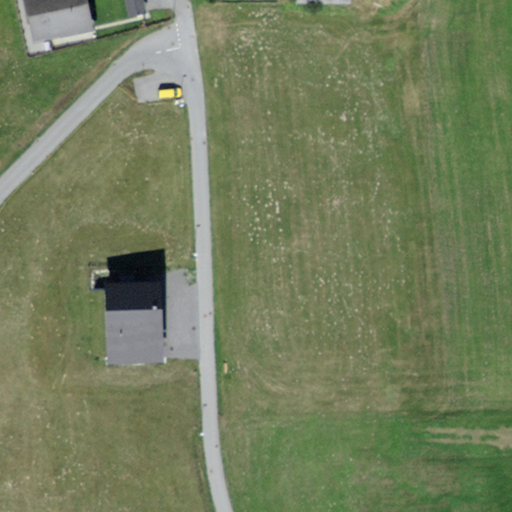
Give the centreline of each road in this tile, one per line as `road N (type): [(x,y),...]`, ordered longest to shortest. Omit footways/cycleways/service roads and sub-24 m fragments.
road 1 (unclassified): [(228,511),(214,458),(207,205),(188,42)]
road 2 (residential): [(188,42),(131,60),(0,191)]
